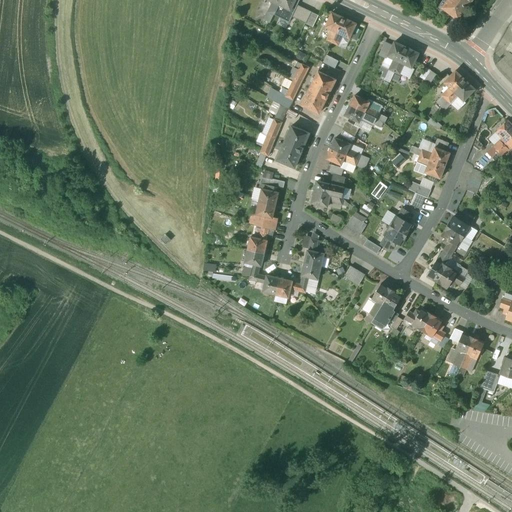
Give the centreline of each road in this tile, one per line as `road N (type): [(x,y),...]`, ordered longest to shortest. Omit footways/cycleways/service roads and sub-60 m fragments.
road 1 (track): [(0,233),(228,346),(469,494)]
road 2 (residential): [(383,14),(308,161),(294,214)]
road 3 (residential): [(401,277),(440,207),(490,84)]
road 4 (residential): [(294,214),(401,277)]
road 5 (residential): [(401,277),(511,333)]
